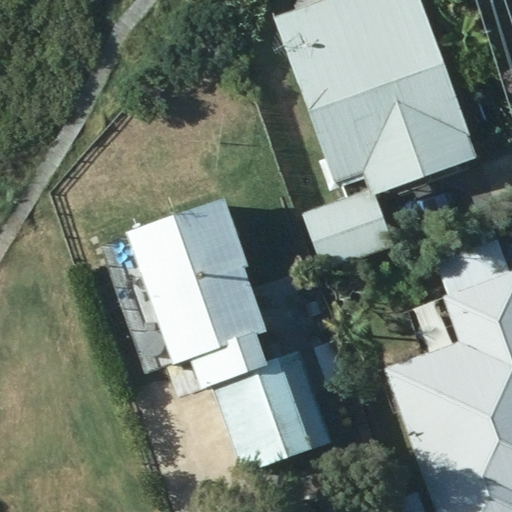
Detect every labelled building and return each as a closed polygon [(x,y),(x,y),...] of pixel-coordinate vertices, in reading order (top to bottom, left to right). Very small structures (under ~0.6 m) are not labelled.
[(477,168),(416,0),(346,0),(271,26),(331,191),(364,180),(374,206),(477,168)] [(386,255),(366,197),(296,219),(318,279),(386,255)] [(250,285),(222,212),(104,258),(152,379),(172,371),(176,381),(190,375),(203,407),(211,404),(245,490),(312,463),(276,372),(265,377),(254,350),(266,346),(243,286),(250,285)] [(464,349),(384,377),(432,511),(511,511),(511,281),(511,282),(497,245),(412,276),(424,309),(446,302),(464,349)] [(352,386),(337,345),(299,360),(313,400),(352,386)] [(423,511),(419,496),(390,505),(392,511),(423,511)]
